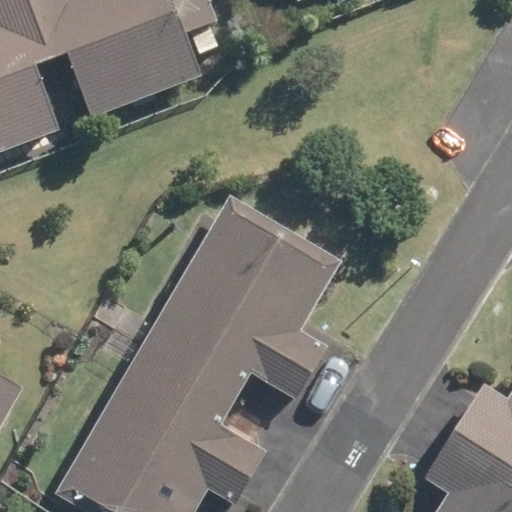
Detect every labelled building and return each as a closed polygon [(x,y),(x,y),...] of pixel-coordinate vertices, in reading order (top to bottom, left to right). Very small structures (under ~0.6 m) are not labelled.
[(0,0),(0,153),(55,131),(30,67),(46,61),(21,0),(0,0)] [(21,0),(46,61),(65,53),(91,120),(199,78),(192,61),(218,51),(207,26),(215,23),(205,0),(21,0)] [(296,334),(338,263),(227,199),(135,359),(228,412),(250,376),(293,400),(323,349),(296,334)] [(264,456),(218,429),(228,412),(135,359),(55,495),(83,511),(193,511),(206,490),(235,507),(264,456)] [(0,424),(20,391),(0,379),(0,424)] [(511,391),(504,404),(480,389),(452,434),(511,471),(511,391)] [(511,511),(511,471),(452,434),(422,480),(446,495),(435,511),(511,511)]
